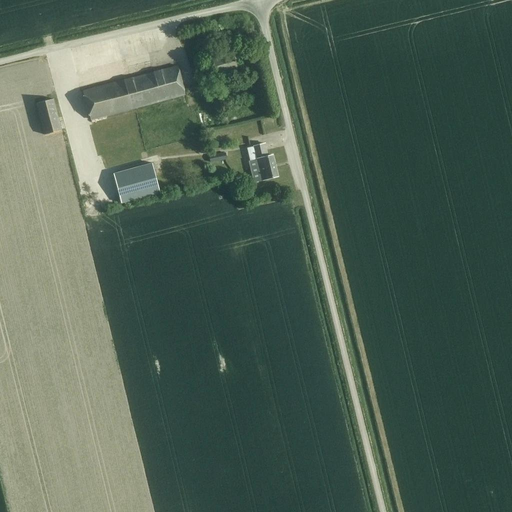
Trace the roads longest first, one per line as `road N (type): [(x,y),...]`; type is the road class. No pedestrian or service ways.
road 1 (unclassified): [(380,511),(258,1)]
road 2 (unclassified): [(0,61),(258,1)]
